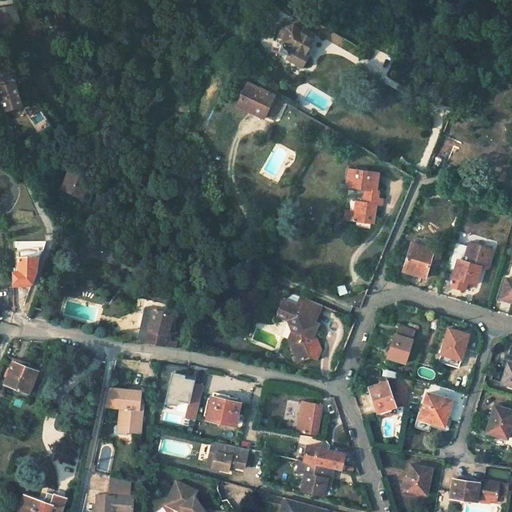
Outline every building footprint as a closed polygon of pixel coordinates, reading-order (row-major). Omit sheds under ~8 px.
[(0,25),(20,23),(17,4),(0,6),(0,25)] [(284,29),(281,36),(285,39),(280,50),(290,56),(288,58),(304,66),(309,55),(307,53),(318,33),(303,26),(300,32),(293,28),(289,31),(284,29)] [(454,80),(439,74),(433,87),(432,88),(447,95),(454,80)] [(4,110),(21,105),(15,82),(0,86),(0,93),(4,109),(4,110)] [(264,91),(274,96),(278,87),(268,82),(264,91)] [(264,91),(247,83),(236,105),(263,118),(264,116),(275,120),(283,102),(274,96),(264,91)] [(379,170),(348,166),(346,185),(365,188),(363,200),(354,199),(353,211),(344,209),(343,218),(373,222),(376,204),(377,196),(378,189),(376,189),(379,170)] [(71,173),(63,188),(81,197),(88,182),(71,173)] [(446,267),(454,269),(449,285),(464,289),(466,281),(474,284),(479,265),(478,265),(479,259),(488,261),(492,246),(468,240),(467,244),(453,241),(446,267)] [(433,249),(412,242),(403,270),(424,277),(433,249)] [(44,247),(17,248),(18,271),(11,271),(12,286),(31,285),(36,269),(38,257),(41,254),(44,247)] [(511,281),(506,280),(501,298),(511,301),(511,281)] [(336,286),(339,295),(347,293),(345,284),(336,286)] [(294,318),(293,323),(298,326),(291,339),(300,363),(311,358),(310,354),(322,348),(319,342),(315,342),(315,340),(318,333),(321,326),(317,324),(325,307),(305,298),(301,307),(288,301),(283,312),(294,318)] [(168,340),(174,315),(146,309),(138,343),(166,345),(168,340)] [(396,336),(395,335),(388,358),(405,363),(412,341),(409,340),(412,330),(399,326),(396,336)] [(468,333),(449,328),(440,360),(459,365),(468,333)] [(322,348),(310,354),(311,358),(320,361),(326,348),(318,333),(315,340),(315,342),(319,342),(322,348)] [(12,362),(2,387),(27,397),(36,375),(28,372),(30,367),(21,364),(21,366),(12,362)] [(511,364),(507,363),(502,382),(511,385),(511,364)] [(387,382),(370,388),(378,412),(395,406),(387,382)] [(139,407),(140,393),(110,389),(106,408),(121,409),(119,426),(141,429),(143,412),(139,411),(139,407)] [(452,400),(427,392),(420,418),(444,425),(452,400)] [(211,397),(206,419),(234,426),(240,404),(228,401),(230,397),(214,393),(213,397),(211,397)] [(303,403),(299,431),(317,435),(319,425),(317,425),(320,406),(303,403)] [(511,420),(511,409),(494,405),(486,432),(507,438),(511,420)] [(119,426),(119,432),(141,434),(141,429),(119,426)] [(213,441),(208,462),(214,463),(213,467),(228,470),(229,468),(230,464),(235,465),(244,467),(248,450),(213,441)] [(340,471),(343,455),(307,446),(303,462),(334,469),(340,471)] [(303,462),(299,461),(297,471),(305,473),(301,490),(323,496),(326,486),(327,479),(331,480),(334,469),(303,462)] [(432,468),(410,464),(405,490),(426,494),(432,468)] [(115,498),(110,498),(97,497),(96,511),(129,511),(131,484),(116,479),(111,477),(110,494),(116,494),(115,498)] [(480,482),(453,478),(450,496),(476,500),(478,493),(485,494),(488,502),(495,503),(496,492),(500,493),(502,483),(498,482),(484,480),(480,482)] [(201,511),(199,509),(192,497),(195,491),(174,481),(165,499),(178,505),(176,509),(177,511),(201,511)] [(25,495),(21,511),(60,511),(65,493),(54,490),(51,501),(25,495)] [(286,498),(282,511),(328,511),(329,510),(286,498)] [(178,505),(165,499),(163,503),(176,509),(178,505)]
